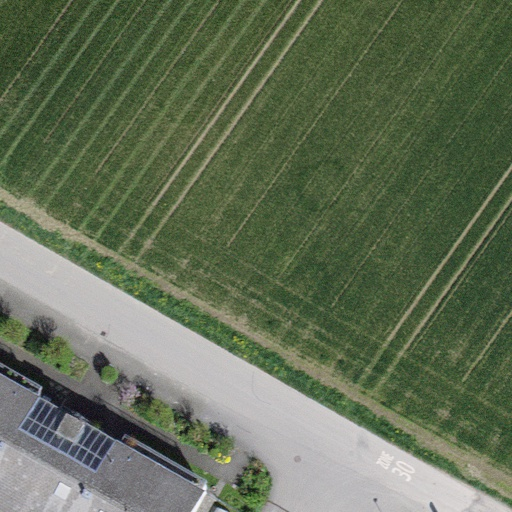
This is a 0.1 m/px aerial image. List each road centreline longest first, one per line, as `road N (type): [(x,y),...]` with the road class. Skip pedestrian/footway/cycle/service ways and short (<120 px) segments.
road 1 (residential): [(348,440),(0,247)]
road 2 (residential): [(480,511),(348,440)]
